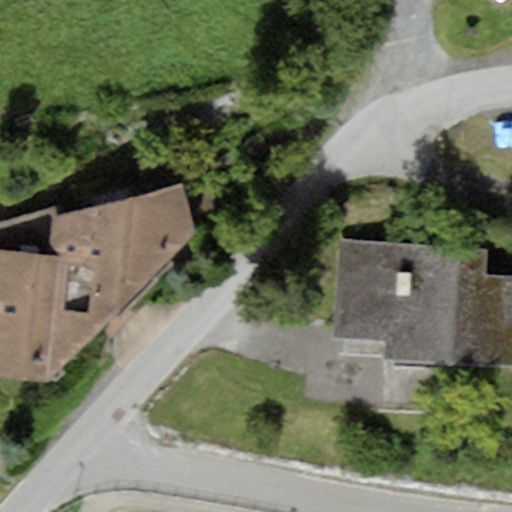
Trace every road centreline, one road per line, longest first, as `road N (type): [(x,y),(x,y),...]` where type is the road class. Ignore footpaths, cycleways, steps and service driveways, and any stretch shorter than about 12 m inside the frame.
road 1 (residential): [(87,446),(119,469),(403,511)]
road 2 (track): [(281,225),(511,195)]
